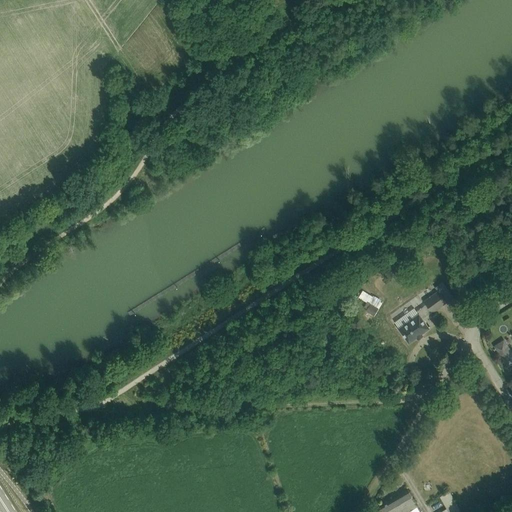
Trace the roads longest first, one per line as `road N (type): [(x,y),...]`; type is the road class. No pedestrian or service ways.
road 1 (track): [(96,407),(430,398)]
road 2 (unclassified): [(393,458),(465,343)]
